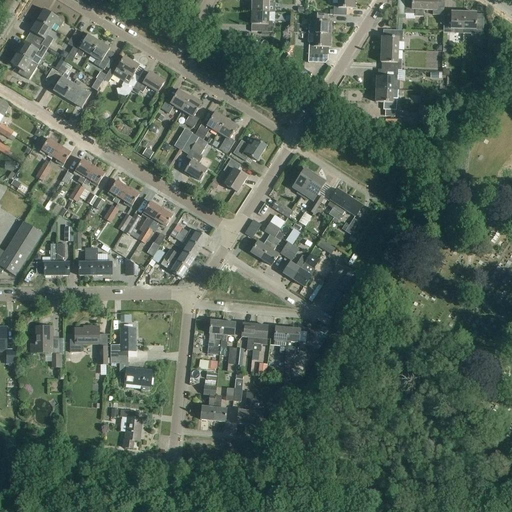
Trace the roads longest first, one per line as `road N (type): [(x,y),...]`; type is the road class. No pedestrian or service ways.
road 1 (track): [(170,508),(511,503)]
road 2 (residential): [(233,229),(0,86)]
road 3 (residential): [(220,251),(315,309),(302,317),(188,304)]
road 4 (residential): [(192,294),(0,295)]
road 5 (residential): [(316,106),(191,28)]
road 6 (residential): [(293,138),(168,62)]
road 7 (residential): [(175,432),(188,304)]
road 8 (residential): [(316,106),(382,0)]
road 9 (residential): [(418,171),(316,106)]
